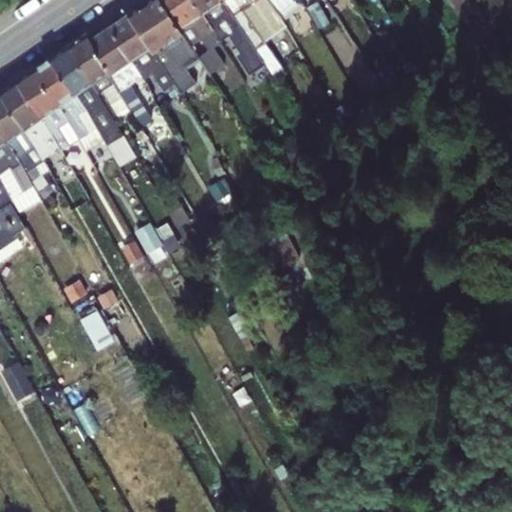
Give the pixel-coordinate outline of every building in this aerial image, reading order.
[(162,0),(148,0),(128,14),(151,47),(155,52),(184,32),(181,27),(162,0)] [(194,0),(162,0),(181,27),(202,13),(194,0)] [(194,0),(202,13),(203,12),(220,0),(194,0)] [(258,51),(223,0),(220,0),(203,12),(223,41),(228,39),(250,73),(269,67),(258,51)] [(225,0),(258,51),(269,67),(276,79),(287,73),(266,41),(287,26),(280,13),(270,0),(225,0)] [(270,0),(280,13),(295,0),(270,0)] [(319,0),(307,7),(319,28),(331,21),(319,0)] [(468,0),(451,0),(472,38),(480,51),(489,47),(469,13),(474,10),(468,0)] [(202,13),(181,27),(184,32),(193,44),(201,38),(208,49),(200,55),(218,82),(227,76),(221,66),(225,64),(214,46),(223,41),(203,12),(202,13)] [(128,14),(110,26),(131,60),(151,47),(128,14)] [(110,26),(90,38),(109,72),(111,74),(131,60),(110,26)] [(88,32),(69,44),(93,83),(94,82),(109,72),(90,38),(88,32)] [(193,44),(184,32),(155,52),(167,71),(177,85),(187,79),(181,68),(188,64),(199,82),(202,80),(222,111),(232,105),(218,82),(200,55),(193,44)] [(201,38),(193,44),(200,55),(208,49),(201,38)] [(482,56),(480,51),(472,38),(457,47),(467,64),(482,56)] [(69,44),(50,58),(77,94),(93,83),(69,44)] [(151,47),(131,60),(141,77),(143,76),(151,91),(157,87),(154,80),(167,71),(155,52),(151,47)] [(50,58),(34,68),(60,105),(77,94),(50,58)] [(131,60),(111,74),(124,97),(143,126),(154,119),(131,84),(141,77),(131,60)] [(34,68),(16,81),(43,117),(60,105),(34,68)] [(392,71),(378,79),(385,93),(400,85),(392,71)] [(511,78),(508,71),(495,77),(501,87),(511,82),(511,78)] [(111,74),(109,72),(94,82),(108,107),(117,119),(121,116),(114,104),(124,97),(111,74)] [(16,81),(0,91),(0,93),(26,129),(42,117),(43,117),(16,81)] [(77,94),(87,108),(92,116),(101,130),(114,123),(105,109),(108,107),(94,82),(93,83),(77,94)] [(0,93),(0,128),(8,141),(26,129),(0,93)] [(87,108),(77,94),(60,105),(69,119),(80,138),(89,133),(78,114),(87,108)] [(42,117),(52,133),(61,149),(80,138),(69,119),(60,105),(43,117),(42,117)] [(326,108),(306,121),(317,137),(337,125),(326,108)] [(26,129),(47,164),(52,172),(63,166),(45,137),(52,133),(42,117),(26,129)] [(0,128),(0,146),(8,141),(0,128)] [(8,141),(33,179),(42,174),(38,168),(47,164),(26,129),(8,141)] [(0,175),(12,197),(36,184),(33,179),(8,141),(0,146),(0,175)] [(218,155),(213,158),(216,168),(218,168),(221,174),(226,171),(218,155)] [(0,208),(12,201),(14,200),(12,197),(0,175),(0,208)] [(224,177),(209,185),(219,201),(233,192),(224,177)] [(42,200),(36,184),(12,197),(14,200),(12,201),(19,215),(42,200)] [(177,195),(164,203),(188,243),(201,235),(177,195)] [(0,249),(21,236),(18,232),(26,227),(19,215),(12,201),(0,208),(0,249)] [(166,216),(153,224),(165,243),(173,255),(185,248),(166,216)] [(165,243),(153,224),(151,222),(135,231),(148,253),(165,243)] [(288,235),(255,253),(267,276),(301,259),(288,235)] [(112,288),(97,296),(104,308),(119,300),(112,288)] [(240,311),(228,318),(244,342),(255,335),(240,311)] [(336,316),(321,325),(337,351),(351,342),(336,316)] [(75,355),(57,365),(65,378),(83,368),(75,355)] [(18,360),(1,370),(18,400),(35,391),(18,360)] [(59,396),(49,402),(59,419),(69,414),(59,396)] [(199,452),(188,457),(196,471),(207,465),(199,452)] [(245,493),(236,498),(241,507),(250,502),(245,493)]
